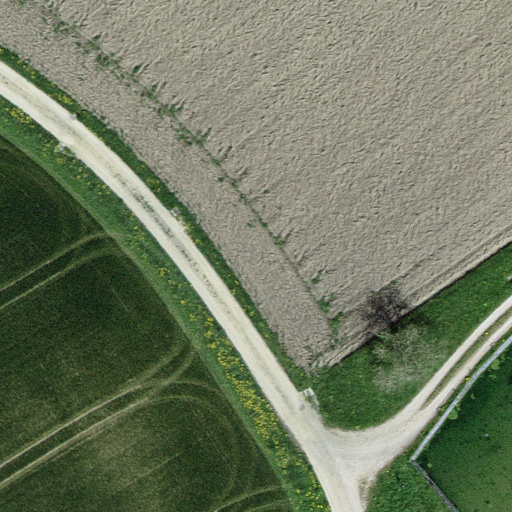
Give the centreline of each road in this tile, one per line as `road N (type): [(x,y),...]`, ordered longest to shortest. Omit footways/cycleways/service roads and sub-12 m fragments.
road 1 (track): [(0,85),(36,109),(235,329),(347,511)]
road 2 (track): [(511,334),(422,417),(356,511)]
